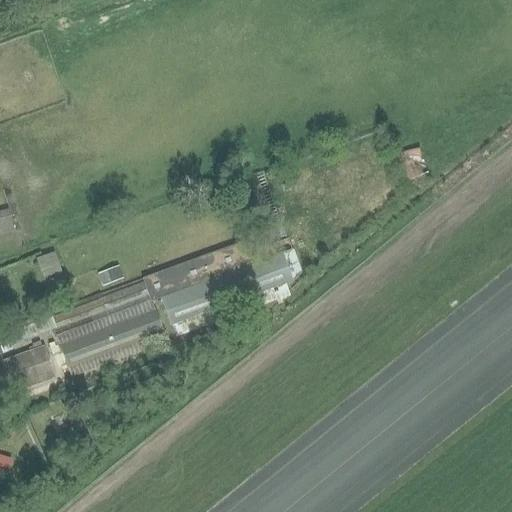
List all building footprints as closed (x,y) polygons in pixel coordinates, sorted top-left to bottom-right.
[(398,153),(407,181),(431,173),(421,145),(398,153)] [(0,211),(0,232),(14,231),(11,210),(0,211)] [(269,305),(263,286),(291,276),(283,253),(275,256),(269,238),(183,268),(101,299),(52,318),(7,335),(11,346),(57,329),(55,326),(147,291),(151,302),(161,299),(175,338),(269,305)] [(46,283),(66,277),(58,250),(38,256),(46,283)] [(97,276),(102,289),(123,280),(118,267),(97,276)] [(72,378),(167,343),(163,333),(164,333),(156,312),(155,312),(151,303),(57,338),(61,347),(60,348),(68,368),(69,368),(72,378)] [(0,398),(55,379),(45,348),(0,363),(0,398)] [(12,461),(0,457),(0,479),(7,481),(12,461)]
